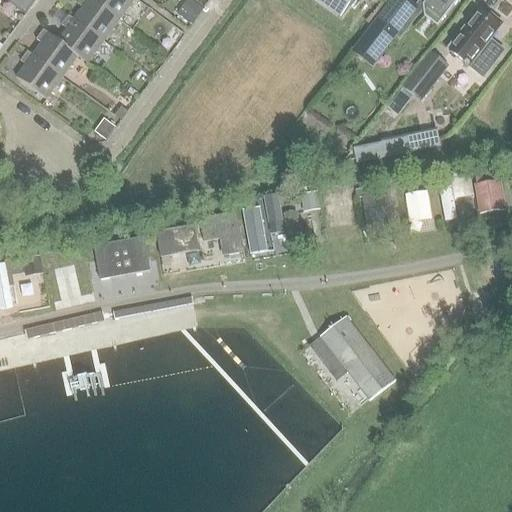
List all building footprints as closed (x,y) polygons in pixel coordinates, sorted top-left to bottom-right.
[(13,0),(13,1),(20,6),(27,11),(34,0),(13,0)] [(81,9),(72,21),(104,44),(120,22),(88,0),(80,0),(76,5),(81,9)] [(88,0),(120,22),(135,0),(88,0)] [(187,0),(176,16),(191,28),(204,11),(189,0),(187,0)] [(313,0),(342,20),(356,0),(313,0)] [(418,8),(407,0),(392,0),(351,53),(371,69),(418,8)] [(424,0),(433,6),(443,14),(453,2),(454,3),(456,0),(424,0)] [(504,53),(490,42),(502,26),(490,16),(488,19),(482,14),(468,31),(465,29),(448,51),(469,68),(479,55),(494,66),(504,53)] [(42,32),(89,66),(104,44),(72,21),(68,18),(61,28),(65,31),(57,42),(42,32)] [(26,53),(26,54),(63,80),(78,59),(88,66),(89,66),(42,32),(35,42),(39,45),(31,57),(26,53)] [(449,68),(430,53),(388,109),(399,117),(413,98),(421,104),(449,68)] [(63,80),(26,54),(20,63),(24,66),(15,80),(47,102),(63,80)] [(122,122),(128,114),(121,108),(115,117),(122,122)] [(106,142),(115,129),(104,121),(94,134),(106,142)] [(357,160),(418,151),(416,137),(354,145),(357,160)] [(478,217),(505,212),(500,182),(473,186),(478,217)] [(322,188),(331,240),(344,238),(337,201),(357,198),(355,183),(322,188)] [(442,186),(445,220),(458,219),(455,185),(442,186)] [(244,208),(251,254),(288,249),(285,231),(301,229),(298,210),(282,213),(279,193),(265,195),(266,205),(244,208)] [(303,210),(319,207),(317,194),(300,197),(303,210)] [(367,236),(395,232),(389,195),(361,199),(367,236)] [(237,215),(200,221),(204,244),(220,241),(223,258),(244,254),(237,215)] [(196,227),(156,234),(160,259),(200,253),(196,227)] [(143,239),(93,248),(99,282),(149,273),(143,239)] [(39,259),(23,262),(26,275),(41,272),(39,259)] [(113,321),(192,306),(191,299),(112,314),(113,321)] [(102,315),(24,333),(26,342),(104,324),(102,315)] [(396,383),(347,319),(315,343),(337,372),(343,368),(370,403),(396,383)]
